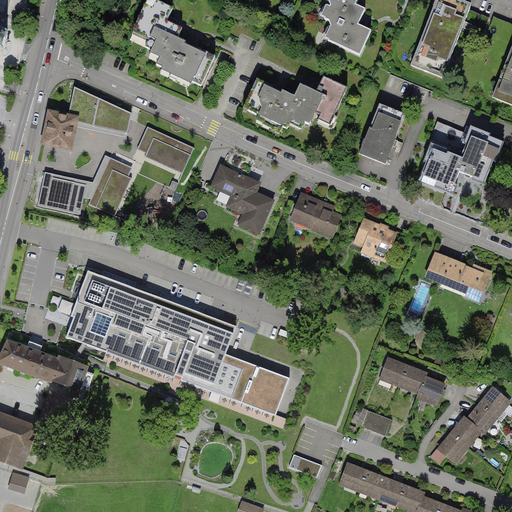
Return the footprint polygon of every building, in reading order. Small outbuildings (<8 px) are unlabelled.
[(327,0),(319,18),(333,25),(325,41),(361,58),(372,35),(360,29),(366,15),(334,0),(327,0)] [(458,44),(472,9),(450,0),(440,0),(428,31),(458,44)] [(172,13),(149,2),(132,37),(147,45),(145,51),(151,54),(149,57),(159,62),(155,68),(162,72),(160,76),(165,78),(182,45),(177,42),(181,33),(166,25),(172,13)] [(0,55),(3,56),(8,39),(1,37),(1,36),(3,27),(4,28),(5,24),(5,23),(4,23),(1,22),(0,21),(0,55)] [(444,78),(458,44),(428,31),(413,66),(444,78)] [(211,59),(182,45),(165,78),(194,92),(211,59)] [(511,102),(511,62),(510,62),(497,96),(511,102)] [(294,102),(257,83),(244,111),(280,129),(294,102)] [(325,84),(319,96),(302,88),(285,123),(303,132),(310,117),(330,127),(346,94),(325,84)] [(77,124),(128,135),(133,115),(75,88),(69,116),(78,118),(77,124)] [(69,116),(50,112),(42,145),(71,151),(77,124),(78,118),(69,116)] [(406,128),(377,116),(359,159),(388,171),(406,128)] [(434,152),(424,181),(453,191),(460,172),(485,182),(500,142),(468,130),(466,133),(437,122),(432,137),(460,147),(462,143),(466,145),(461,159),(448,154),(447,157),(434,152)] [(149,130),(136,159),(181,179),(194,150),(149,130)] [(105,157),(93,184),(45,174),(38,207),(81,216),(84,199),(100,203),(115,210),(134,170),(105,157)] [(262,185),(221,167),(211,189),(231,198),(226,209),(242,216),(237,227),(260,237),(276,203),(258,195),(262,185)] [(344,213),(300,196),(289,225),(332,243),(344,213)] [(400,236),(365,222),(354,248),(389,262),(400,236)] [(487,275),(429,254),(418,283),(476,305),(487,275)] [(237,327),(88,272),(71,317),(74,318),(72,323),(67,338),(276,416),(290,379),(226,355),(237,327)] [(422,315),(431,288),(419,285),(411,311),(422,315)] [(33,351),(9,341),(0,359),(0,363),(79,393),(88,367),(60,357),(59,360),(33,351)] [(380,385),(399,392),(408,368),(389,361),(380,385)] [(399,392),(418,399),(427,376),(408,368),(399,392)] [(418,399),(437,406),(446,383),(427,376),(418,399)] [(493,390),(479,407),(496,422),(511,404),(493,390)] [(51,392),(40,419),(61,427),(71,399),(51,392)] [(167,399),(166,402),(167,405),(170,406),(173,405),(174,402),(173,399),(170,398),(167,399)] [(479,407),(466,422),(484,437),(496,422),(479,407)] [(371,412),(364,431),(384,438),(391,419),(371,412)] [(0,465),(26,475),(42,432),(0,416),(0,465)] [(466,422),(452,439),(469,454),(484,437),(466,422)] [(452,439),(437,456),(454,471),(469,454),(452,439)] [(323,466),(294,455),(289,470),(318,481),(323,466)] [(374,465),(354,457),(344,484),(363,492),(374,465)] [(393,473),(374,465),(363,492),(383,499),(393,473)] [(413,480),(393,473),(383,499),(403,507),(413,480)] [(423,511),(433,488),(413,480),(403,507),(416,511),(423,511)] [(445,511),(452,495),(433,488),(423,511),(445,511)] [(468,511),(472,503),(452,495),(445,511),(468,511)] [(264,511),(242,503),(238,511),(264,511)]
